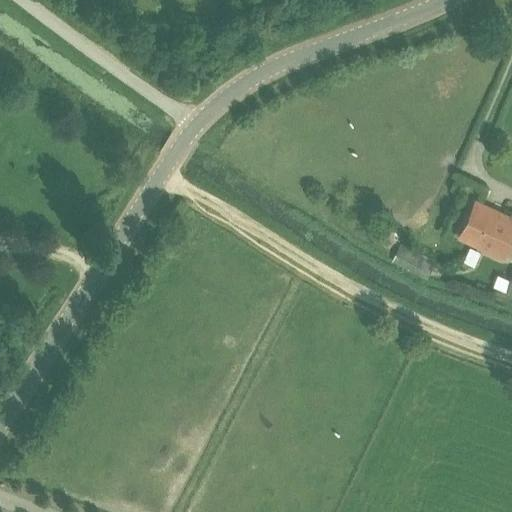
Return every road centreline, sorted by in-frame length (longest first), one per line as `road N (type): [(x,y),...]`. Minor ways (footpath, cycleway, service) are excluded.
road 1 (track): [(511,358),(356,290),(163,171)]
road 2 (secondary): [(0,424),(194,123)]
road 3 (secondary): [(194,123),(269,69),(446,0)]
road 4 (unclassified): [(194,123),(25,0)]
